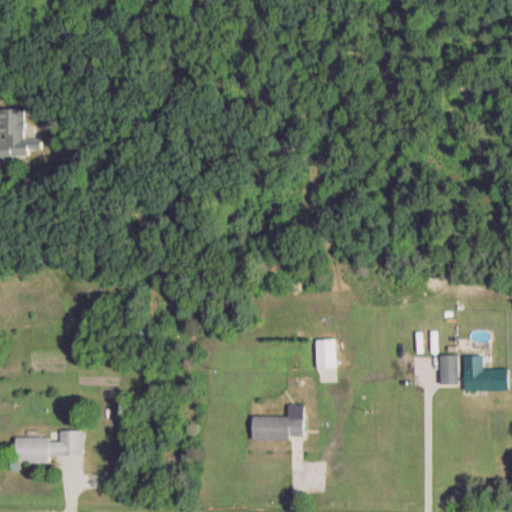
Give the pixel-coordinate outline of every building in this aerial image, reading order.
[(43,139),(26,139),(26,110),(0,109),(0,160),(31,160),(31,151),(43,151),(43,139)] [(336,368),(336,341),(317,341),(317,369),(336,368)] [(460,357),(441,357),(441,385),(460,385),(460,357)] [(484,371),(484,357),(466,357),(466,391),(509,391),(509,371),(484,371)] [(253,439),(305,440),(305,405),(289,405),(289,416),(254,416),(253,439)] [(16,462),(51,462),(51,455),(84,456),(84,430),(61,430),(61,438),(16,438),(16,462)]
